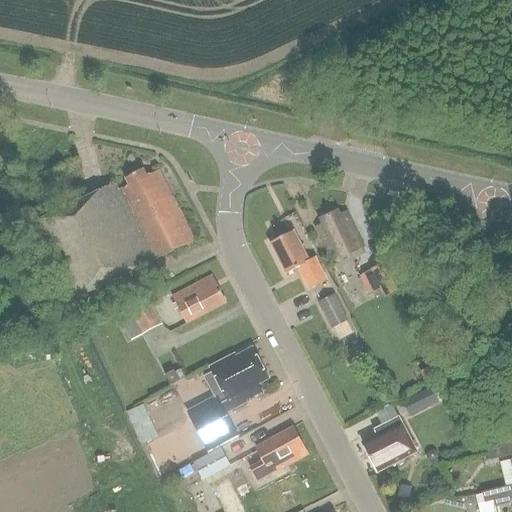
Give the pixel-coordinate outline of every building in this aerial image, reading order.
[(128,276),(166,257),(196,242),(160,171),(148,177),(145,171),(127,180),(131,187),(120,192),(117,184),(34,226),(73,302),(79,299),(87,315),(110,303),(102,288),(107,286),(114,299),(135,289),(128,276)] [(338,211),(322,219),(325,224),(318,228),(336,264),(365,249),(347,213),(341,217),(338,211)] [(275,223),(282,237),(303,227),(296,213),(275,223)] [(272,244),(279,257),(288,275),(300,269),(311,291),(328,282),(316,259),(310,262),(295,232),(272,244)] [(398,294),(384,264),(370,271),(371,272),(359,278),(368,296),(380,291),(385,300),(398,294)] [(228,304),(214,277),(174,298),(188,325),(228,304)] [(133,342),(164,326),(154,307),(174,297),(170,291),(120,318),(133,342)] [(319,305),(332,328),(347,320),(335,296),(319,305)] [(359,345),(352,348),(355,356),(363,352),(359,345)] [(217,399),(190,413),(202,437),(207,446),(210,452),(211,453),(239,438),(227,415),(264,395),(260,386),(270,380),(254,350),(237,358),(236,356),(212,369),(215,374),(207,379),(217,399)] [(436,366),(421,372),(426,383),(440,377),(436,366)] [(187,379),(183,371),(177,374),(176,372),(167,377),(172,387),(187,379)] [(432,389),(402,403),(409,417),(439,403),(432,389)] [(379,411),(386,425),(403,415),(395,401),(379,411)] [(378,437),(363,444),(379,475),(419,454),(400,418),(383,428),(375,431),(378,437)] [(266,462),(252,470),(259,483),(309,456),(294,429),(271,441),(272,443),(259,450),(266,462)] [(511,456),(511,447),(511,442),(486,449),(489,462),(511,456)] [(223,449),(195,464),(205,482),(233,467),(223,449)] [(428,452),(426,456),(427,461),(431,464),(436,463),(437,462),(439,459),(439,458),(438,454),(434,451),(428,452)] [(189,466),(180,472),(184,479),(193,473),(189,466)] [(511,486),(506,488),(482,493),(482,495),(485,504),(493,502),(494,505),(495,505),(505,502),(511,500),(511,486)]
